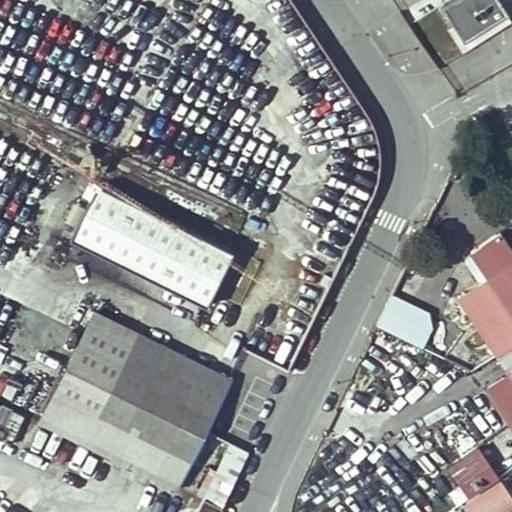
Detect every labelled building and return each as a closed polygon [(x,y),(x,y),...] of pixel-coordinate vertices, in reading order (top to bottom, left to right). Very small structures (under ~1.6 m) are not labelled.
[(453,0),(442,7),(453,24),(464,42),(509,14),(500,0),(453,0)] [(464,42),(453,24),(446,29),(461,54),(511,22),(511,19),(509,14),(464,42)] [(68,233),(210,295),(235,239),(93,176),(68,233)] [(490,387),(511,420),(511,249),(501,232),(471,252),(489,279),(460,298),(510,374),(490,387)] [(299,266),(255,360),(287,375),(331,282),(299,266)] [(431,339),(437,330),(391,296),(386,307),(431,339)] [(230,379),(94,314),(41,426),(175,490),(230,379)] [(256,391),(205,498),(223,507),(274,400),(256,391)] [(220,511),(223,507),(205,498),(198,511),(220,511)]
